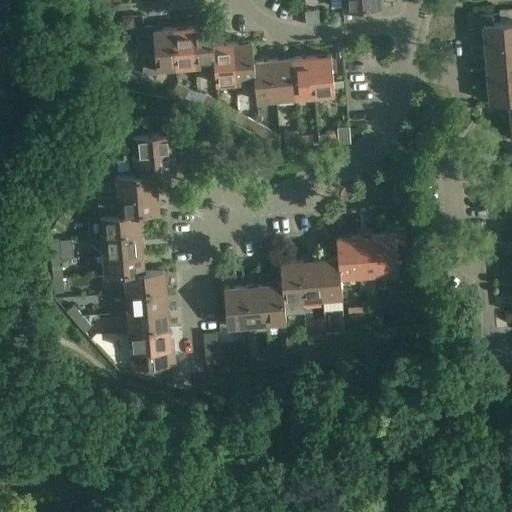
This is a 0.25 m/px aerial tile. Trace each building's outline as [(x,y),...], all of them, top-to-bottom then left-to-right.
[(381,0),(343,0),(344,10),(382,7),(381,0)] [(0,18),(11,16),(8,2),(0,4),(0,18)] [(305,11),(306,25),(320,24),(318,10),(305,11)] [(483,25),(484,44),(511,41),(511,21),(493,23),(492,14),(479,15),(480,25),(483,25)] [(195,66),(213,64),(214,64),(212,45),(213,44),(212,25),(192,26),(195,66)] [(157,69),(175,67),(171,28),(153,30),(153,26),(142,27),(144,40),(153,40),(155,56),(141,58),(143,75),(157,74),(157,69)] [(175,67),(195,66),(192,26),(171,28),(175,67)] [(235,82),(253,80),(254,80),(253,61),(254,61),(252,41),(231,43),(235,82)] [(511,41),(484,44),(486,63),(511,60),(511,41)] [(215,84),(235,82),(231,43),(213,44),(212,45),(214,64),(213,64),(215,84)] [(331,55),(311,56),(314,96),(334,94),(331,55)] [(311,56),(291,58),(295,97),(314,96),(311,56)] [(291,58),(271,60),(275,99),(295,97),(291,58)] [(254,80),(253,80),(255,101),(275,99),(271,60),(254,61),(253,61),(254,80)] [(511,60),(486,63),(488,83),(511,80),(511,60)] [(511,80),(488,83),(489,102),(511,100),(511,80)] [(171,91),(184,99),(189,91),(175,83),(171,91)] [(201,102),(212,109),(217,100),(205,94),(201,102)] [(217,100),(212,109),(225,116),(230,108),(217,100)] [(509,101),(511,120),(511,119),(511,100),(489,102),(489,103),(509,101)] [(242,125),(253,131),(258,123),(246,117),(242,125)] [(132,136),(134,156),(174,152),(172,133),(175,132),(174,122),(161,123),(162,133),(132,136)] [(258,123),(253,131),(266,139),(270,130),(258,123)] [(284,132),(285,147),(299,145),(298,136),(299,136),(298,131),(284,132)] [(324,134),(324,143),(338,142),(338,133),(324,134)] [(108,136),(98,153),(106,158),(115,157),(113,135),(108,136)] [(312,135),(299,136),(298,136),(299,145),(313,144),(312,135)] [(134,156),(136,174),(155,173),(155,174),(175,172),(174,152),(134,156)] [(106,158),(98,153),(85,174),(93,179),(106,158)] [(116,176),(118,196),(157,192),(155,174),(155,173),(136,174),(116,176)] [(93,179),(85,174),(78,186),(86,191),(93,179)] [(118,196),(119,215),(139,213),(139,214),(159,212),(157,192),(118,196)] [(81,199),(73,194),(61,215),(69,219),(81,199)] [(90,236),(91,237),(141,233),(139,214),(139,213),(119,215),(89,217),(90,236)] [(69,219),(61,215),(54,226),(62,231),(69,219)] [(394,232),(375,234),(379,274),(398,272),(396,242),(406,241),(404,228),(394,229),(394,232)] [(102,244),(103,256),(142,252),(141,233),(91,237),(91,242),(95,245),(102,244)] [(375,234),(356,236),(359,275),(379,274),(375,234)] [(336,238),(338,257),(341,277),(359,275),(356,236),(336,238)] [(50,246),(52,259),(61,259),(60,245),(50,246)] [(105,275),(124,274),(124,273),(144,271),(142,252),(103,256),(105,275)] [(338,257),(319,259),(322,299),(342,297),(341,277),(338,257)] [(62,273),(61,259),(52,259),(53,273),(62,273)] [(319,259),(299,261),(303,300),(322,299),(319,259)] [(299,261),(280,263),(285,322),(286,322),(285,313),(304,312),(303,300),(299,261)] [(281,282),(263,284),(266,323),(285,322),(280,263),(281,282)] [(124,274),(126,292),(165,289),(163,269),(144,271),(124,273),(124,274)] [(53,278),(55,292),(64,291),(63,278),(53,278)] [(263,284),(243,286),(247,325),(266,323),(263,284)] [(247,325),(243,286),(223,287),(227,327),(247,325)] [(126,292),(128,312),(167,308),(165,289),(126,292)] [(82,315),(73,305),(66,311),(75,321),(82,315)] [(128,312),(129,331),(169,328),(167,308),(128,312)] [(376,309),(362,311),(363,320),(377,319),(376,309)] [(363,320),(362,311),(349,312),(349,321),(363,320)] [(92,326),(82,315),(75,321),(85,332),(92,326)] [(169,328),(129,331),(133,369),(175,365),(174,347),(170,347),(169,328)] [(339,333),(326,334),(326,343),(340,342),(339,333)] [(326,343),(326,334),(312,335),(313,344),(326,343)] [(287,337),(287,346),(302,345),(301,336),(287,337)] [(283,357),(269,358),(270,367),(284,366),(283,357)] [(270,367),(269,358),(255,359),(256,368),(270,367)] [(230,361),(231,371),(245,369),(244,360),(230,361)]
